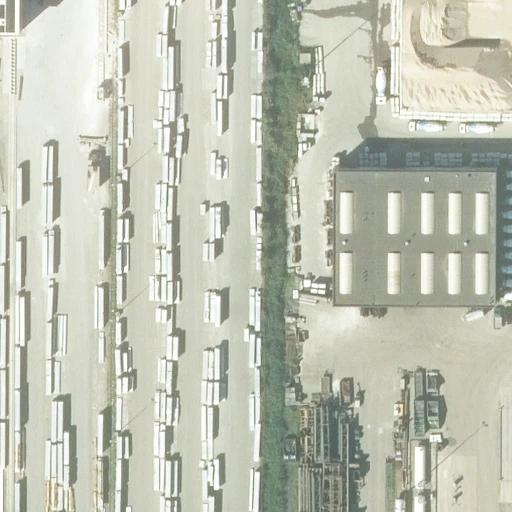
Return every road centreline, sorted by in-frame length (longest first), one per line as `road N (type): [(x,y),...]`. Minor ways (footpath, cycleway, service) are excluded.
road 1 (unknown): [(244,0),(237,511)]
road 2 (unknown): [(194,0),(193,511)]
road 3 (unknown): [(140,0),(140,511)]
road 4 (unknown): [(79,511),(80,26)]
road 5 (unknown): [(511,136),(327,125),(319,0)]
road 6 (unknown): [(511,354),(475,354),(477,511)]
road 7 (unknown): [(80,26),(22,79),(0,118)]
